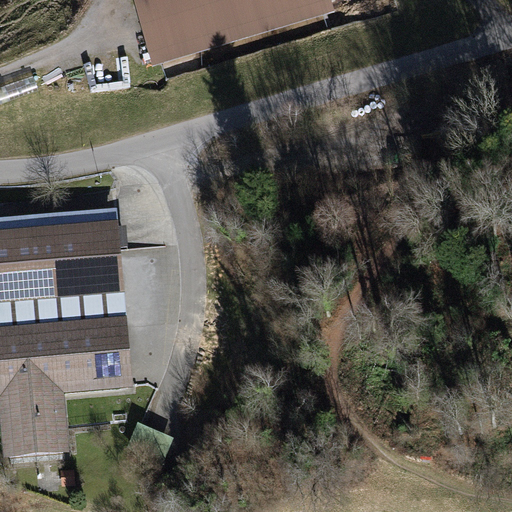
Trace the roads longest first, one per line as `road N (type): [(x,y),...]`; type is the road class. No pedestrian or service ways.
road 1 (residential): [(0,171),(172,141),(511,34)]
road 2 (track): [(180,172),(320,157),(397,123)]
